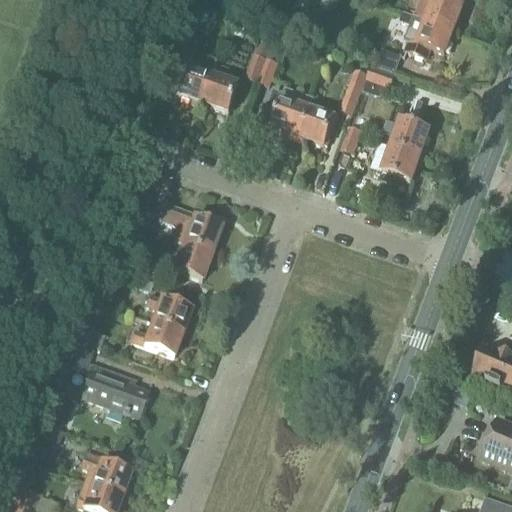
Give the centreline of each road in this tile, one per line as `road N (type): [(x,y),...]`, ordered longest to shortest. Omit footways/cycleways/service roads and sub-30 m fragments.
road 1 (residential): [(174,511),(291,207)]
road 2 (secondary): [(360,511),(446,266)]
road 3 (residential): [(291,207),(118,141)]
road 4 (secondary): [(446,266),(511,93)]
road 5 (residential): [(291,207),(446,266)]
